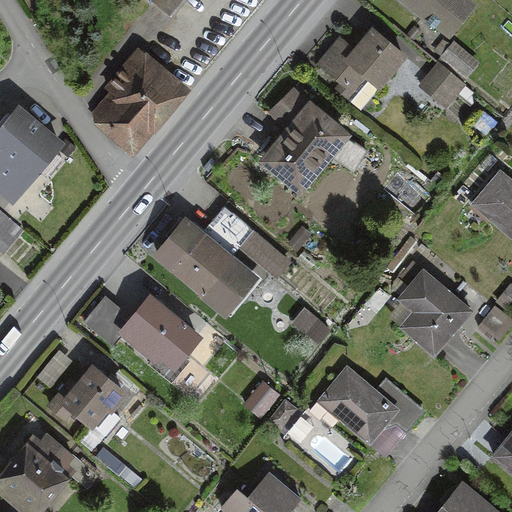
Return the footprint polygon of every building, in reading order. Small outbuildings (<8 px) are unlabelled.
[(152,0),(169,15),(181,0),(152,0)] [(400,0),(446,40),(471,11),(458,0),(400,0)] [(339,44),(319,66),(341,85),(337,90),(359,109),(401,60),(372,36),(354,57),(339,44)] [(455,47),(444,59),(464,76),(474,64),(455,47)] [(139,63),(94,117),(135,151),(180,97),(139,63)] [(437,68),(421,88),(445,107),(462,87),(437,68)] [(291,132),(263,166),(297,194),(328,156),(338,163),(352,145),(289,95),(272,117),(291,132)] [(17,116),(0,136),(0,194),(10,203),(56,149),(17,116)] [(511,187),(499,177),(473,207),(511,239),(511,187)] [(223,210),(208,229),(270,280),(285,262),(223,210)] [(0,214),(0,250),(4,254),(22,232),(0,214)] [(155,260),(220,315),(250,279),(185,224),(155,260)] [(417,316),(404,332),(432,355),(467,313),(422,276),(400,302),(417,316)] [(109,343),(126,322),(99,300),(82,321),(109,343)] [(152,303),(124,337),(171,376),(199,342),(152,303)] [(344,371),(312,412),(330,426),(338,417),(368,441),(389,416),(404,428),(418,411),(384,384),(375,396),(344,371)] [(69,386),(50,408),(63,419),(68,413),(87,429),(102,411),(108,417),(123,399),(92,373),(76,392),(69,386)] [(262,386),(246,405),(258,416),(275,397),(262,386)] [(285,402),(270,421),(279,429),(295,410),(285,402)] [(511,436),(494,459),(511,473),(511,436)] [(33,448),(0,486),(0,496),(18,511),(30,511),(71,464),(46,443),(38,452),(33,448)] [(231,497),(221,509),(224,511),(289,511),(297,503),(266,478),(242,507),(231,497)] [(487,511),(462,492),(446,511),(487,511)]
